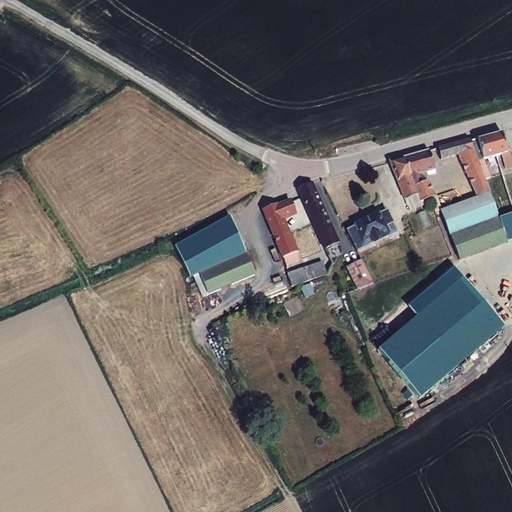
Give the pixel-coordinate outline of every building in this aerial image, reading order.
[(503,133),(492,137),(497,151),(502,149),(506,163),(511,161),(511,151),(510,146),(508,147),(503,133)] [(497,151),(492,137),(471,143),(478,162),(499,156),(497,151)] [(478,162),(471,143),(470,140),(440,149),(444,160),(460,154),(476,199),(490,194),(485,180),(479,165),(478,162)] [(406,160),(421,197),(423,203),(426,202),(429,201),(434,199),(432,193),(428,183),(433,178),(431,173),(439,170),(432,152),(406,160)] [(406,160),(394,164),(409,202),(421,197),(406,160)] [(485,163),(479,165),(485,180),(489,179),(488,177),(490,176),(485,163)] [(315,227),(329,260),(342,254),(315,189),(310,191),(306,193),(302,194),(315,227)] [(467,230),(499,217),(490,194),(476,199),(458,206),(467,230)] [(421,197),(409,202),(415,216),(429,210),(426,202),(423,203),(421,197)] [(434,199),(429,201),(434,215),(443,211),(438,198),(434,199)] [(467,230),(458,206),(443,211),(452,235),(467,230)] [(300,220),(294,209),(279,216),(279,215),(267,221),(273,234),(279,246),(284,257),(286,260),(294,276),(305,271),(284,227),(300,220)] [(452,235),(461,258),(511,239),(511,212),(499,217),(467,230),(452,235)] [(390,215),(348,234),(358,255),(389,241),(392,235),(390,230),(396,228),(390,215)] [(183,243),(211,300),(259,277),(231,220),(183,243)] [(329,260),(315,227),(308,230),(322,263),(329,260)] [(279,246),(273,234),(267,236),(273,249),(279,246)] [(454,258),(450,259),(437,265),(440,273),(457,266),(455,260),(454,258)] [(369,279),(364,268),(349,275),(358,297),(374,291),(369,279)] [(327,282),(322,269),(296,279),(300,291),(327,282)] [(463,286),(380,358),(421,406),(504,333),(463,286)]
